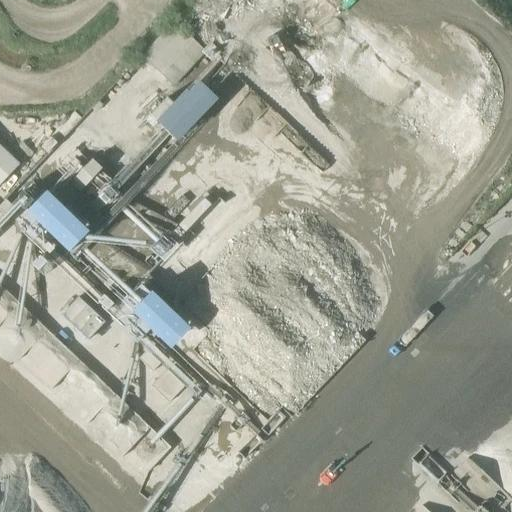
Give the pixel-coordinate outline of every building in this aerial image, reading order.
[(181,29),(184,26),(176,19),(140,57),(172,87),(205,52),(181,29)] [(168,98),(151,115),(173,137),(215,94),(192,72),(168,98)] [(0,184),(16,168),(18,166),(16,164),(0,148),(0,184)] [(100,170),(90,161),(74,178),(84,187),(100,170)] [(42,184),(20,206),(63,247),(85,224),(42,184)] [(44,315),(54,325),(55,323),(66,334),(64,335),(75,344),(103,315),(93,305),(92,306),(81,296),(82,295),(72,286),(44,315)] [(129,313),(168,350),(187,331),(148,294),(129,313)] [(137,359),(151,373),(160,364),(146,351),(137,359)] [(151,386),(168,403),(183,387),(166,370),(151,386)]
